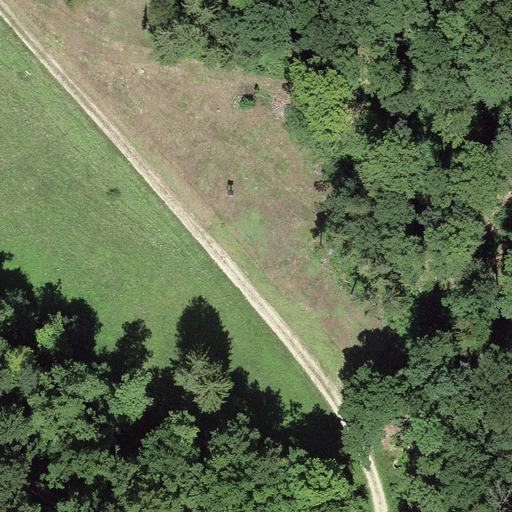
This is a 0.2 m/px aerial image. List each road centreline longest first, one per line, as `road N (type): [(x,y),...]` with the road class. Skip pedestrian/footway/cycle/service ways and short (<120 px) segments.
road 1 (track): [(379,511),(326,387),(0,5)]
road 2 (track): [(0,262),(239,423),(376,494)]
road 3 (track): [(0,0),(74,46),(132,59),(184,64),(276,52)]
